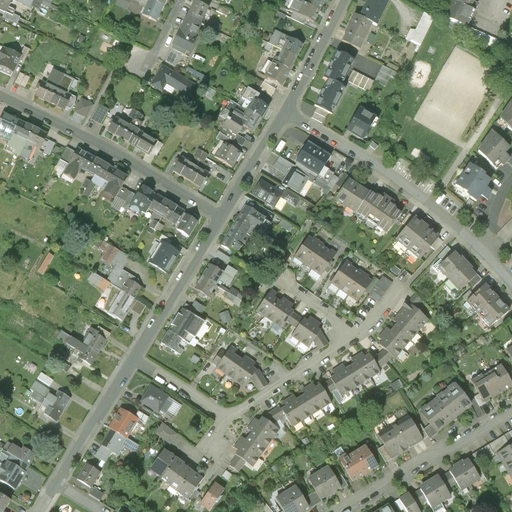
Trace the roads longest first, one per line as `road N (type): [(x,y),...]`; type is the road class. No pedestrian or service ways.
road 1 (residential): [(286,113),(430,203),(511,285)]
road 2 (residential): [(218,214),(0,94)]
road 3 (residential): [(511,414),(343,511)]
road 4 (residential): [(133,358),(38,511)]
road 5 (residential): [(218,214),(133,358)]
road 6 (residential): [(356,336),(401,287),(323,232)]
road 7 (residential): [(342,0),(286,113)]
road 8 (residential): [(286,113),(218,214)]
